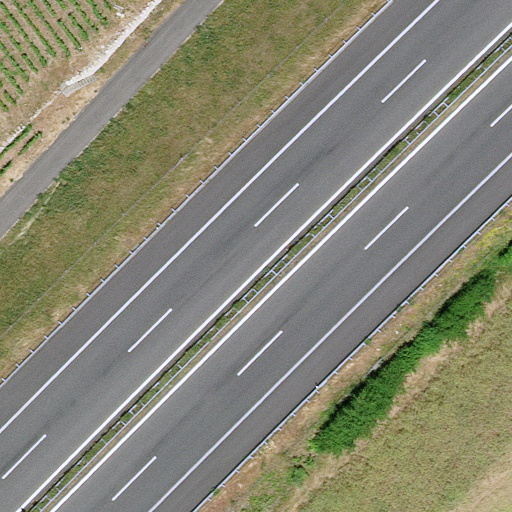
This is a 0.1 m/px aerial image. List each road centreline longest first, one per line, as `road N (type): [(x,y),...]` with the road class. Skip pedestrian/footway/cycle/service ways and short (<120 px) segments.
road 1 (motorway): [(484,0),(0,478)]
road 2 (motorway): [(107,511),(511,110)]
road 3 (track): [(202,0),(0,218)]
